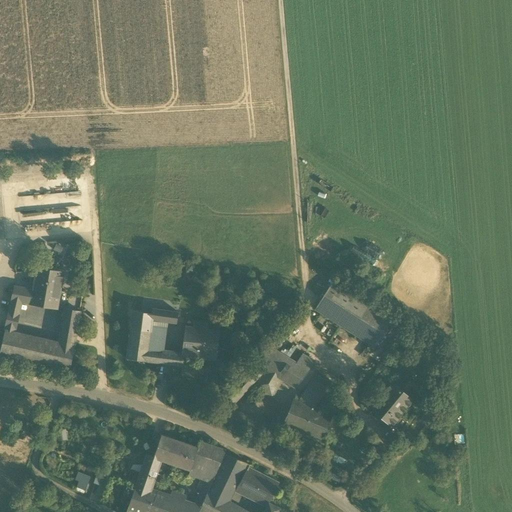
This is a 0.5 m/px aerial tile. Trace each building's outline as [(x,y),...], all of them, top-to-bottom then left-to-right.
[(30,304),(56,308),(63,273),(36,268),(32,290),(30,304)] [(374,348),(374,349),(393,319),(352,293),(333,281),(315,310),(374,348)] [(21,302),(30,304),(32,290),(15,287),(12,300),(21,302)] [(6,330),(14,332),(21,302),(12,300),(6,330)] [(64,309),(60,333),(75,336),(80,311),(64,309)] [(153,315),(152,320),(166,322),(176,323),(177,313),(165,311),(154,309),(153,309),(153,315)] [(133,312),(131,329),(150,332),(152,320),(153,315),(133,312)] [(162,353),(166,322),(152,320),(150,332),(148,351),(162,353)] [(194,322),(193,327),(186,326),(182,355),(182,356),(183,356),(183,357),(215,361),(219,331),(207,329),(207,324),(194,322)] [(148,351),(150,332),(131,329),(127,359),(160,363),(162,353),(148,351)] [(0,356),(69,372),(74,343),(59,342),(59,343),(14,332),(6,330),(5,330),(0,352),(0,356)] [(60,333),(59,342),(74,343),(75,336),(60,333)] [(295,388),(309,371),(297,363),(271,347),(256,363),(266,370),(283,381),(295,388)] [(182,355),(168,354),(167,364),(182,366),(183,357),(183,356),(182,356),(182,355)] [(304,354),(297,363),(309,371),(316,362),(304,354)] [(229,409),(251,385),(266,370),(256,363),(221,401),(229,409)] [(283,381),(266,370),(251,385),(272,399),(283,381)] [(299,400),(315,409),(330,384),(316,375),(313,377),(299,400)] [(374,390),(382,396),(390,386),(390,387),(395,381),(387,375),(374,390)] [(371,409),(391,426),(410,403),(403,397),(390,387),(390,386),(382,396),(371,409)] [(403,397),(410,403),(416,396),(409,390),(406,393),(403,397)] [(296,430),(320,440),(331,416),(315,409),(299,400),(295,398),(282,429),(294,435),(296,430)] [(234,412),(228,409),(223,419),(229,421),(234,412)] [(277,431),(234,412),(229,421),(277,443),(281,433),(277,431)] [(17,437),(23,439),(25,434),(30,436),(32,430),(28,428),(29,423),(23,421),(21,426),(16,424),(14,430),(19,432),(17,437)] [(66,429),(57,431),(58,441),(68,440),(66,429)] [(161,461),(190,470),(196,454),(198,448),(197,448),(161,435),(155,453),(153,458),(161,461)] [(198,448),(196,454),(213,460),(204,481),(200,491),(193,506),(199,508),(201,509),(208,492),(224,453),(225,450),(199,441),(197,448),(198,448)] [(135,486),(151,491),(154,481),(157,474),(161,461),(153,458),(155,453),(147,451),(135,486)] [(224,453),(208,492),(229,504),(235,492),(249,468),(249,467),(250,465),(224,453)] [(200,480),(204,481),(213,460),(196,454),(190,470),(189,472),(188,475),(200,480)] [(235,492),(266,507),(269,503),(278,483),(249,468),(235,492)] [(109,475),(97,470),(93,481),(105,486),(109,475)] [(89,477),(82,474),(79,480),(76,487),(83,490),(89,477)] [(334,474),(331,479),(338,483),(341,479),(334,474)] [(196,489),(200,491),(204,481),(200,480),(196,489)] [(135,486),(128,509),(126,511),(143,511),(151,491),(135,486)] [(197,511),(199,508),(193,506),(184,503),(170,498),(151,491),(143,511),(197,511)] [(170,498),(184,503),(186,496),(172,492),(170,498)] [(242,511),(229,504),(208,492),(201,509),(200,511),(202,511),(242,511)] [(266,507),(263,511),(278,511),(280,508),(269,503),(266,507)]
